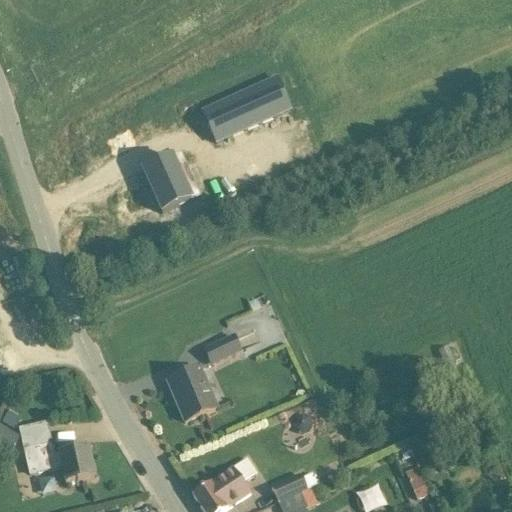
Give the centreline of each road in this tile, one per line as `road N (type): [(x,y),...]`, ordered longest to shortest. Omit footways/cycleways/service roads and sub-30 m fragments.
road 1 (unclassified): [(175,511),(93,376),(0,109)]
road 2 (track): [(159,0),(0,95)]
